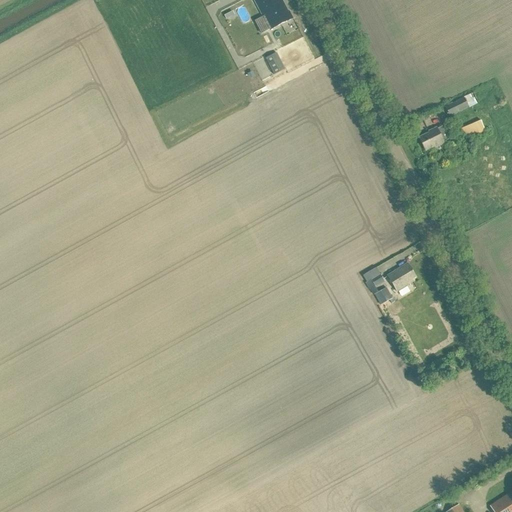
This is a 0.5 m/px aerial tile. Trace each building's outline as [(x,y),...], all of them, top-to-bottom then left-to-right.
[(282,0),(253,0),(269,31),(292,19),(282,0)] [(272,76),(284,70),(276,53),(264,59),(272,76)] [(463,97),(444,107),(450,117),(469,108),(463,97)] [(480,121),(458,130),(463,141),(485,132),(480,121)] [(435,128),(428,132),(429,133),(419,139),(425,151),(435,146),(435,147),(442,143),(442,142),(447,139),(441,127),(435,130),(435,128)] [(413,279),(416,277),(408,263),(387,275),(397,291),(414,281),(413,279)] [(393,300),(387,289),(378,294),(384,305),(390,301),(392,304),(395,302),(393,300)] [(511,511),(511,492),(489,507),(492,511),(511,511)]
